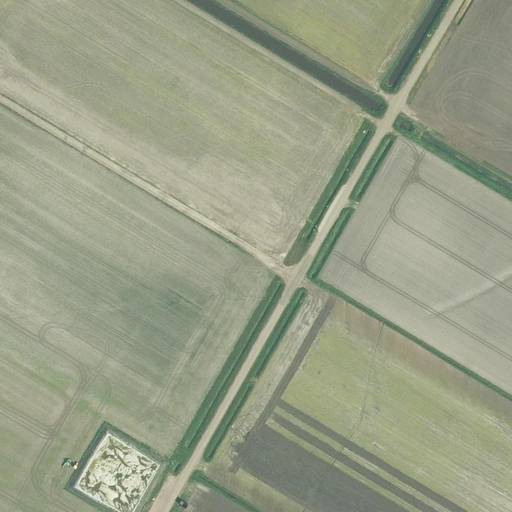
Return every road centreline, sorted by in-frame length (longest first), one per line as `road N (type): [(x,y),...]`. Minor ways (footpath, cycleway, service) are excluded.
road 1 (unclassified): [(163,511),(458,0)]
road 2 (track): [(296,277),(0,98)]
